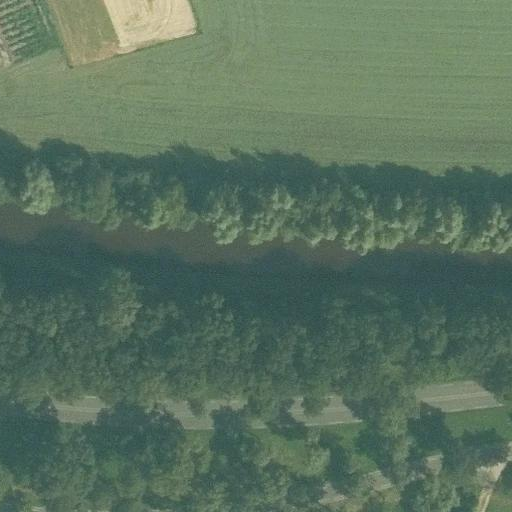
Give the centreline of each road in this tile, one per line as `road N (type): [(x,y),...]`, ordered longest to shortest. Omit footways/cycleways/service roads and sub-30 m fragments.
road 1 (primary): [(511,390),(281,415),(0,411)]
road 2 (unclassified): [(511,447),(205,511)]
